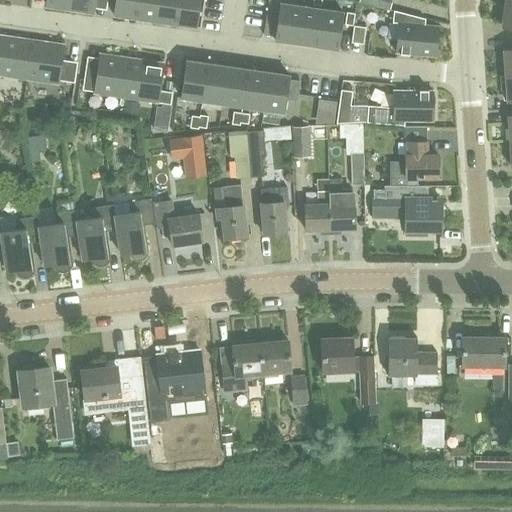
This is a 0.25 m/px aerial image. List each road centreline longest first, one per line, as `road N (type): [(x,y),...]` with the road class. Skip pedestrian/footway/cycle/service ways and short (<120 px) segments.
road 1 (tertiary): [(0,316),(266,286),(484,282)]
road 2 (residential): [(229,46),(468,76)]
road 3 (residential): [(0,13),(229,46)]
road 4 (residential): [(484,282),(468,76)]
